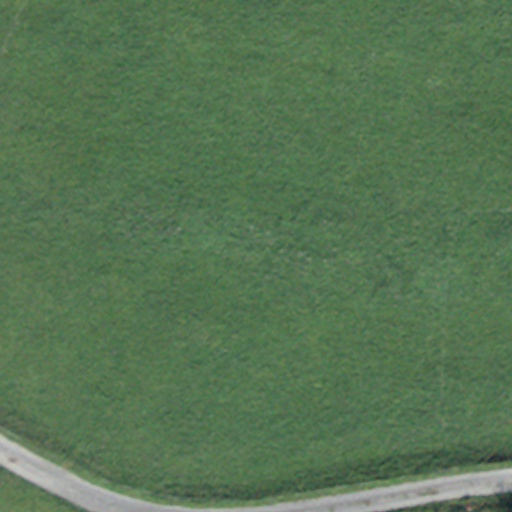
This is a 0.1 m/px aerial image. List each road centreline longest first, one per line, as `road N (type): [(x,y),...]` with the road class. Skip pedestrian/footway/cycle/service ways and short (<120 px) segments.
road 1 (track): [(511,486),(337,511)]
road 2 (track): [(130,511),(0,453)]
